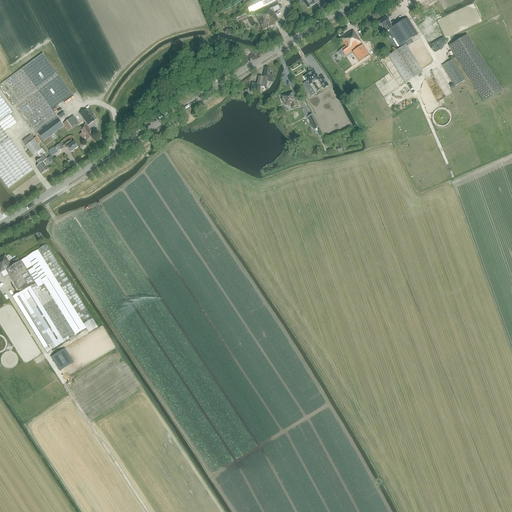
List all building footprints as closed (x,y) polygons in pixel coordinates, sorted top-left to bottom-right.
[(274,12),(280,9),(276,1),(275,1),(274,0),(254,0),(245,4),(250,14),(254,12),(254,13),(254,12),(263,30),(275,24),(274,23),(278,21),(274,12)] [(314,0),(301,0),(300,1),(302,5),(305,3),(308,8),(315,4),(313,1),(314,0)] [(426,9),(430,17),(435,15),(431,7),(426,9)] [(413,19),(418,27),(424,24),(420,19),(424,16),(422,13),(413,19)] [(387,17),(378,22),(380,25),(383,29),(384,31),(386,32),(390,30),(394,37),(391,39),(390,39),(397,50),(406,45),(407,44),(406,42),(418,35),(408,18),(393,27),(387,17)] [(350,32),(350,33),(341,39),(346,46),(342,49),(345,54),(362,43),(359,39),(360,39),(354,31),(351,33),(350,32)] [(502,91),(467,35),(449,46),(484,102),(502,91)] [(397,50),(388,56),(405,83),(423,72),(406,45),(397,50)] [(359,62),(364,58),(357,48),(352,52),(359,62)] [(1,84),(36,132),(57,117),(52,110),(73,94),(43,53),(1,84)] [(464,80),(451,60),(442,65),(455,86),(464,80)] [(379,78),(383,76),(378,67),(374,69),(379,78)] [(252,82),(250,92),(260,94),(265,90),(267,81),(272,82),(273,77),(272,77),(272,74),(269,74),(270,69),(265,68),(263,77),(258,76),(257,83),(252,82)] [(308,75),(304,77),(307,82),(304,84),(310,93),(314,91),(310,85),(318,80),(322,86),(323,85),(325,88),(329,86),(323,76),(319,78),(315,71),(310,73),(308,74),(308,75)] [(292,91),(281,96),(284,103),(285,103),(286,106),(291,104),(292,107),(298,105),(292,91)] [(0,177),(8,189),(33,170),(4,132),(0,126),(0,122),(10,115),(13,113),(0,95),(0,177)] [(404,97),(391,104),(395,111),(408,104),(404,97)] [(94,121),(96,119),(93,115),(91,116),(86,110),(80,114),(88,125),(94,121)] [(343,113),(336,116),(341,124),(347,121),(343,113)] [(10,115),(0,122),(0,126),(4,132),(16,123),(10,115)] [(311,116),(309,117),(311,122),(310,122),(314,130),(315,129),(317,128),(319,127),(315,120),(312,115),(311,116)] [(68,130),(78,123),(73,116),(63,123),(68,130)] [(44,141),(64,126),(58,118),(38,133),(44,141)] [(86,124),(79,129),(82,133),(80,135),(83,139),(86,137),(88,140),(93,136),(90,132),(91,131),(87,125),(86,124)] [(29,130),(20,137),(22,140),(31,134),(29,130)] [(41,149),(34,140),(30,135),(22,141),(26,146),(33,155),(41,149)] [(71,152),(78,147),(74,142),(73,143),(71,140),(64,145),(66,148),(68,147),(71,152)] [(60,143),(54,148),(57,152),(64,148),(60,143)] [(44,154),(40,157),(41,159),(37,162),(39,165),(37,167),(42,174),(48,170),(45,166),(46,165),(43,162),(47,159),(44,154)] [(38,250),(15,265),(6,270),(8,274),(20,293),(12,298),(47,353),(86,329),(89,333),(98,327),(47,244),(38,250)] [(4,277),(8,274),(6,270),(15,265),(13,261),(9,263),(5,256),(0,259),(0,273),(1,273),(4,277)] [(64,349),(52,357),(61,370),(72,363),(64,349)]
